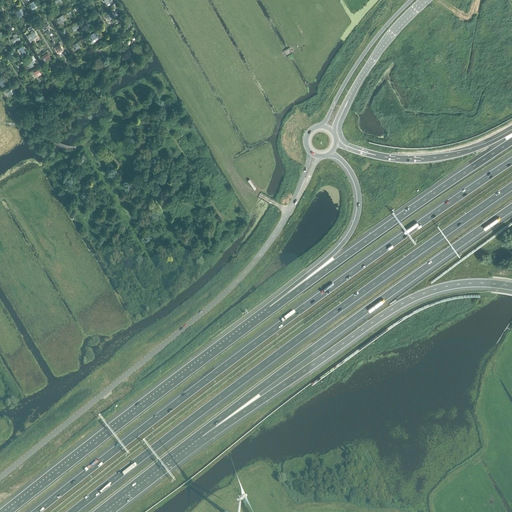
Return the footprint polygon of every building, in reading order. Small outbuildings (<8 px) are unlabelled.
[(82,4),(76,7),(79,12),(84,9),(82,4)] [(47,22),(42,26),(44,30),(50,27),(47,22)] [(31,33),(27,35),(30,40),(38,36),(35,31),(33,32),(33,30),(31,31),(31,33)] [(78,42),(72,45),(75,50),(81,47),(78,42)] [(60,44),(54,47),(58,54),(64,50),(60,44)] [(48,52),(42,56),(44,60),(50,56),(48,52)]
